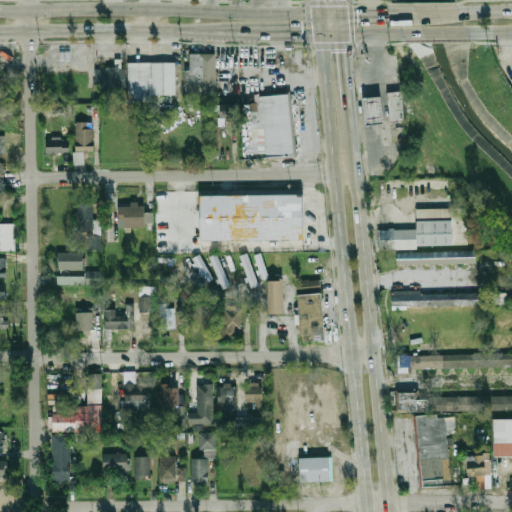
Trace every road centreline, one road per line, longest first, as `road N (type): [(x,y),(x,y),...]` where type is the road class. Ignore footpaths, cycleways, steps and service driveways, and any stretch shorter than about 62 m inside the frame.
road 1 (residential): [(37,511),(30,12)]
road 2 (secondary): [(322,35),(367,511)]
road 3 (residential): [(37,507),(511,502)]
road 4 (secondary): [(386,511),(348,107)]
road 5 (residential): [(0,359),(372,354)]
road 6 (residential): [(33,178),(354,174)]
road 7 (secondary): [(319,15),(0,11)]
road 8 (secondary): [(0,32),(207,34)]
